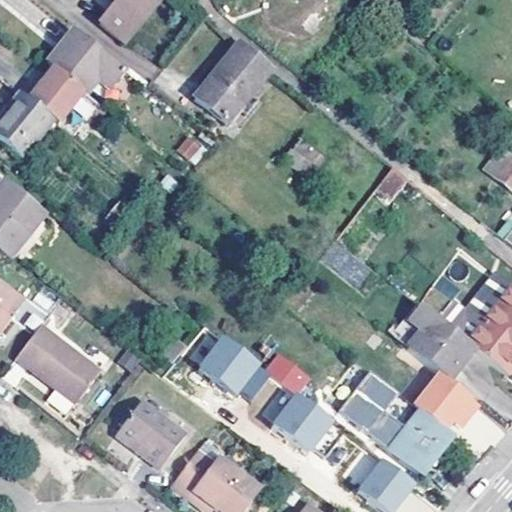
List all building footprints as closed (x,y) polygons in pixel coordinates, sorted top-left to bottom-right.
[(125,44),(161,0),(109,0),(119,10),(115,14),(112,11),(101,24),(125,44)] [(325,26),(328,17),(330,9),(328,0),(259,0),(258,10),(260,19),(262,22),(267,30),(274,36),(281,41),(290,42),(299,43),(312,38),(319,33),(325,26)] [(44,68),(50,73),(82,97),(84,99),(95,84),(109,94),(126,72),(74,28),(59,48),(44,68)] [(270,72),(239,46),(195,100),(228,125),(270,72)] [(58,127),(82,97),(50,73),(38,89),(32,84),(21,98),(54,124),(58,127)] [(54,124),(21,98),(0,123),(0,141),(24,161),(54,124)] [(197,164),(207,146),(186,135),(177,153),(197,164)] [(308,181),(323,162),(313,154),(298,173),(308,181)] [(511,161),(496,180),(511,191),(511,161)] [(375,190),(389,201),(406,180),(392,168),(375,190)] [(0,251),(15,263),(47,221),(7,188),(0,196),(0,251)] [(442,310),(457,288),(440,277),(425,299),(442,310)] [(0,285),(0,339),(2,341),(29,307),(0,285)] [(511,293),(509,291),(495,309),(500,313),(511,299),(511,293)] [(475,354),(497,373),(511,354),(511,299),(500,313),(495,309),(464,346),(475,354)] [(449,385),(475,354),(464,346),(422,312),(410,327),(420,336),(407,352),(447,384),(449,385)] [(396,343),(407,352),(420,336),(410,327),(396,343)] [(45,333),(21,365),(81,411),(105,379),(45,333)] [(173,369),(188,350),(171,337),(157,355),(173,369)] [(252,405),(272,380),(264,374),(223,342),(199,373),(215,386),(219,382),(238,397),(239,395),(252,405)] [(511,354),(497,373),(505,379),(511,370),(511,354)] [(293,396),(304,382),(275,360),(264,374),(272,380),(293,396)] [(372,442),(389,421),(383,416),(397,398),(369,375),(337,414),(372,442)] [(219,382),(215,386),(234,401),(238,397),(219,382)] [(420,417),(444,436),(454,424),(460,416),(467,421),(478,408),(449,385),(447,384),(420,417)] [(326,463),(346,438),(297,400),(272,431),(289,444),(292,440),(312,455),(313,453),(326,463)] [(146,406),(120,441),(164,475),(190,440),(146,406)] [(420,417),(417,415),(403,433),(389,421),(372,442),(386,453),(385,455),(419,482),(421,480),(432,465),(437,470),(457,446),(444,436),(420,417)] [(460,429),(467,421),(460,416),(454,424),(460,429)] [(292,440),(289,444),(308,459),(312,455),(292,440)] [(198,496),(216,511),(217,511),(249,511),(264,495),(223,462),(219,467),(204,455),(177,490),(193,502),(198,496)] [(375,511),(397,511),(414,492),(382,467),(361,494),(370,501),(367,506),(375,511)] [(370,501),(361,494),(357,498),(367,506),(370,501)] [(207,511),(215,511),(216,511),(198,496),(193,502),(207,511)]
